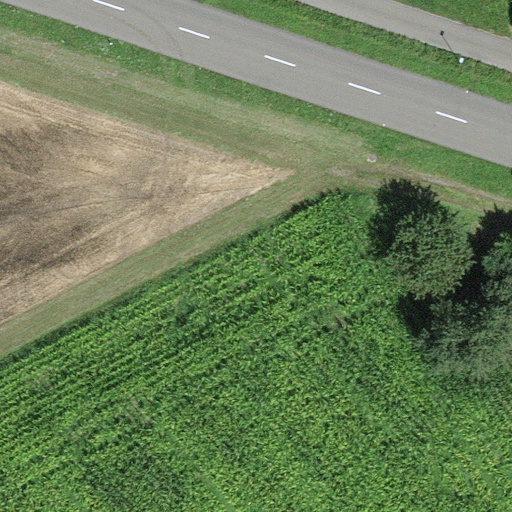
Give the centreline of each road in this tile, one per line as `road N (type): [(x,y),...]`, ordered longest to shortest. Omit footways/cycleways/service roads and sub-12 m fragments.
road 1 (tertiary): [(511,136),(87,0)]
road 2 (residential): [(511,48),(367,0)]
